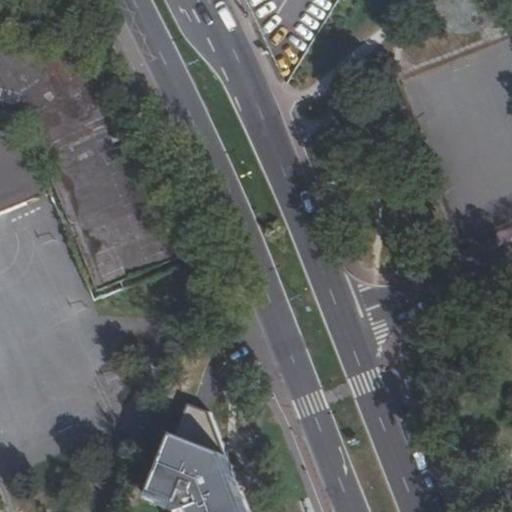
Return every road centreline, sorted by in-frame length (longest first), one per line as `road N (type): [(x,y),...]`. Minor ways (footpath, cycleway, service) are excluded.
road 1 (secondary): [(134,0),(282,327),(349,511)]
road 2 (secondary): [(343,322),(259,106),(207,0)]
road 3 (secondary): [(417,511),(343,322)]
road 4 (residential): [(343,322),(511,256)]
